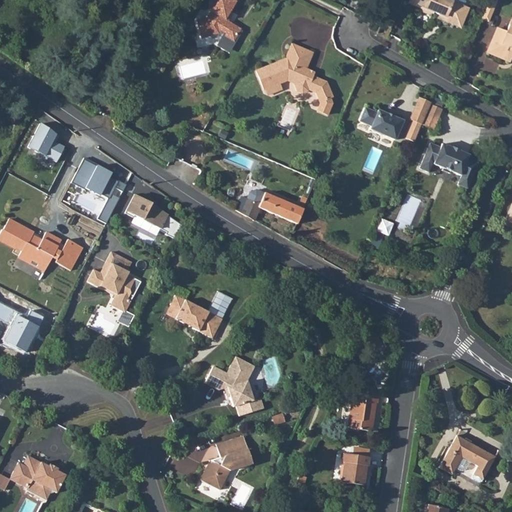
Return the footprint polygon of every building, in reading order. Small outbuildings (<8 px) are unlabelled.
[(220,29),(226,32),(228,28),(238,34),(241,29),(225,19),(228,12),(230,12),(237,0),(210,0),(210,1),(212,2),(208,9),(210,11),(206,18),(196,23),(202,39),(219,32),(220,29)] [(410,0),(409,4),(431,15),(433,11),(439,14),(439,17),(444,18),(443,21),(452,24),(454,23),(460,25),(466,11),(460,8),(461,6),(447,0),(410,0)] [(489,0),(486,7),(493,10),(496,3),(489,0)] [(486,7),(481,19),(488,22),(493,10),(486,7)] [(505,32),(496,29),(486,52),(509,61),(511,54),(511,19),(505,32)] [(228,28),(226,32),(224,35),(234,41),(238,34),(228,28)] [(167,40),(153,65),(162,70),(173,53),(168,50),(172,43),(167,40)] [(172,43),(168,50),(173,53),(177,46),(172,43)] [(288,62),(257,72),(264,91),(266,90),(281,85),(285,83),(292,86),(291,90),(293,94),(299,97),(305,96),(306,92),(319,97),(322,106),(319,112),(330,117),(334,108),(332,101),(334,100),(329,84),(310,77),(312,72),(308,70),(314,56),(293,47),(287,59),(288,62)] [(281,85),(266,90),(268,96),(283,91),(281,85)] [(418,97),(415,105),(427,109),(430,103),(430,102),(418,97)] [(443,108),(430,103),(427,109),(421,125),(433,130),(443,108)] [(415,105),(408,120),(411,121),(404,138),(414,142),(421,125),(427,109),(415,105)] [(364,108),(358,120),(370,124),(369,129),(393,139),(401,121),(377,110),(375,113),(364,108)] [(40,125),(29,147),(55,161),(63,147),(53,141),(55,136),(40,125)] [(440,148),(429,143),(418,169),(427,173),(431,163),(461,176),(456,186),(465,190),(477,164),(466,160),(468,156),(441,144),(440,148)] [(84,159),(71,183),(106,201),(97,220),(106,225),(125,186),(109,178),(111,174),(84,159)] [(240,207),(237,212),(253,220),(259,208),(289,220),(287,226),(294,228),(303,208),(263,192),(259,202),(241,195),(236,205),(240,207)] [(150,202),(133,194),(124,210),(160,228),(168,214),(150,202)] [(56,264),(62,267),(74,245),(68,242),(65,248),(60,246),(62,242),(48,235),(42,245),(32,241),(34,237),(20,230),(20,228),(12,223),(5,234),(2,235),(0,240),(18,251),(19,250),(25,253),(25,254),(22,259),(32,264),(33,262),(40,266),(39,269),(46,273),(52,259),(57,261),(56,264)] [(74,245),(62,267),(68,270),(80,247),(74,245)] [(89,270),(84,280),(111,295),(108,302),(122,309),(127,300),(126,295),(129,289),(127,286),(131,279),(123,275),(124,273),(122,272),(114,268),(119,259),(107,253),(102,262),(96,274),(89,270)] [(119,259),(114,268),(122,272),(127,263),(119,259)] [(170,301),(166,310),(173,314),(173,315),(210,336),(219,316),(202,308),(172,292),(168,300),(170,301)] [(0,302),(0,318),(12,325),(3,341),(26,353),(45,318),(29,309),(25,315),(0,302)] [(365,330),(358,344),(368,348),(374,334),(365,330)] [(253,408),(250,399),(244,378),(250,365),(230,355),(222,371),(210,364),(202,379),(216,388),(225,385),(231,405),(233,404),(237,413),(253,408)] [(339,415),(337,426),(370,431),(371,422),(374,403),(376,404),(377,395),(351,391),(347,416),(339,415)] [(257,397),(250,399),(253,408),(260,406),(257,397)] [(281,411),(268,415),(270,423),(283,419),(281,411)] [(241,433),(230,436),(232,442),(238,441),(240,446),(245,445),(241,433)] [(232,442),(230,436),(214,441),(218,454),(207,458),(198,477),(218,487),(227,469),(249,461),(245,445),(240,446),(238,441),(232,442)] [(450,476),(453,470),(459,459),(465,463),(474,468),(471,474),(480,481),(492,458),(472,447),(454,436),(436,468),(450,476)] [(342,468),(339,483),(361,487),(365,471),(366,457),(341,454),(340,464),(342,465),(342,468)] [(64,474),(27,455),(22,464),(17,462),(9,479),(26,487),(25,489),(45,500),(49,492),(53,491),(55,492),(64,474)] [(459,459),(453,470),(458,471),(463,468),(465,463),(459,459)]
